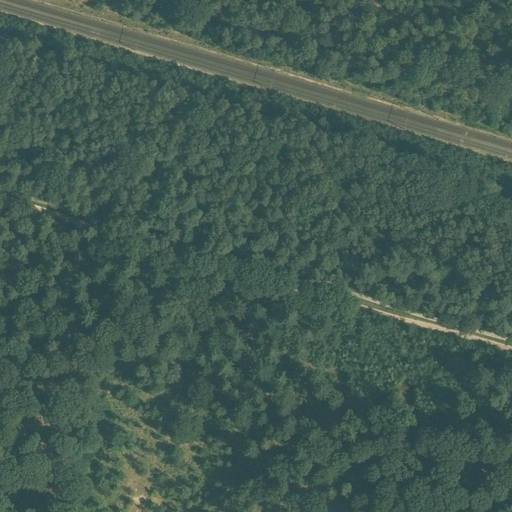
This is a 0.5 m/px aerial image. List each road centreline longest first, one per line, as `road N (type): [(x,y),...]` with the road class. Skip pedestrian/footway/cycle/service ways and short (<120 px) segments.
road 1 (track): [(0,35),(335,133),(511,196)]
road 2 (track): [(511,350),(0,201)]
